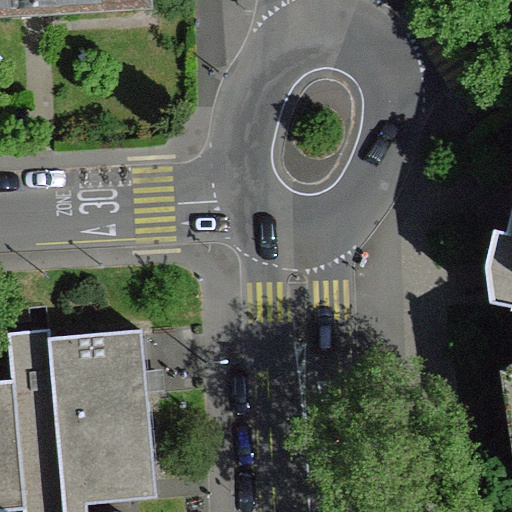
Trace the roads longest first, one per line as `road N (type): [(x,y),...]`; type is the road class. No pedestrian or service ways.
road 1 (tertiary): [(301,237),(312,511)]
road 2 (residential): [(243,188),(158,203),(0,212)]
road 3 (tertiary): [(301,237),(329,232),(376,186),(394,85)]
road 4 (tertiary): [(303,32),(276,51),(260,77),(244,121),(243,188)]
road 5 (residential): [(511,20),(425,75),(394,85)]
road 6 (tertiary): [(394,85),(385,56),(359,35),(303,32)]
